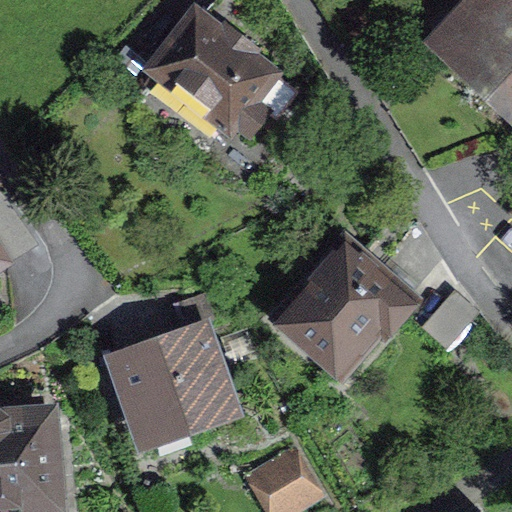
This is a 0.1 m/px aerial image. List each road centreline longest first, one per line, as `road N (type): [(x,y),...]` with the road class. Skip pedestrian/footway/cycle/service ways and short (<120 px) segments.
road 1 (residential): [(511,333),(298,0)]
road 2 (residential): [(0,154),(89,286),(0,350)]
